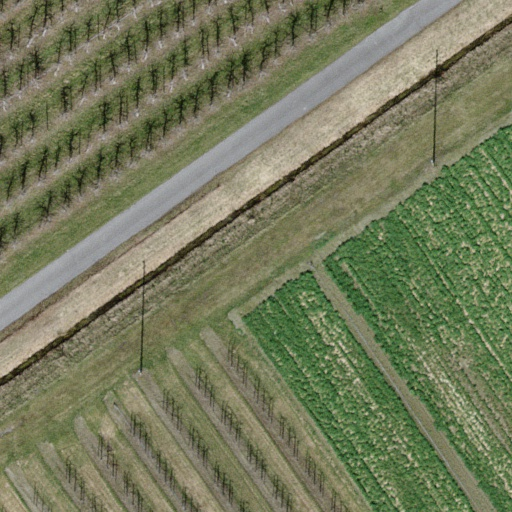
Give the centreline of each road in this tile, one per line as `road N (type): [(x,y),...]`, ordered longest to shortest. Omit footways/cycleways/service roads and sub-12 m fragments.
road 1 (track): [(511,74),(0,441)]
road 2 (unclassified): [(445,0),(0,318)]
